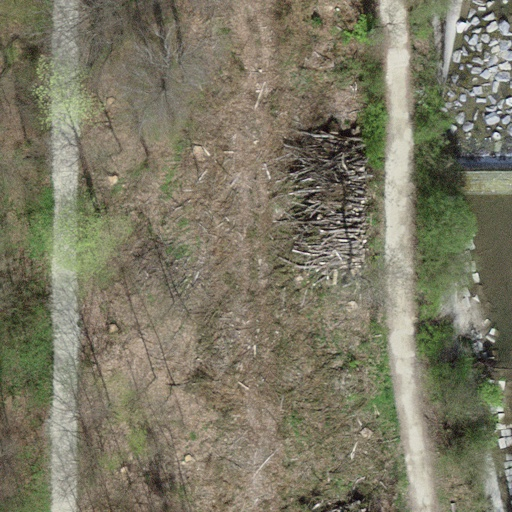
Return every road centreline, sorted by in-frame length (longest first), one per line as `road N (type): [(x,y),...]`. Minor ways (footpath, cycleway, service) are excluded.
road 1 (track): [(443,0),(418,172),(370,268),(297,511)]
road 2 (track): [(60,511),(63,0)]
